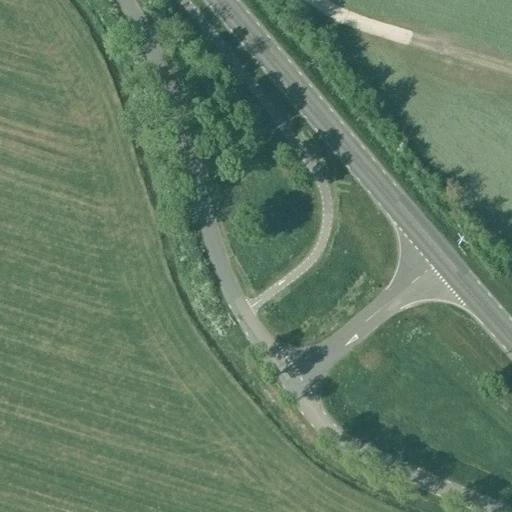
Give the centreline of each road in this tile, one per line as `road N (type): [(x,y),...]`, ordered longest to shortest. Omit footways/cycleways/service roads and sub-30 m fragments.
road 1 (unclassified): [(121,0),(155,63),(226,285),(289,382)]
road 2 (primary): [(440,258),(219,0)]
road 3 (unclassified): [(289,382),(352,449),(495,511)]
road 4 (unclassified): [(440,258),(289,382)]
